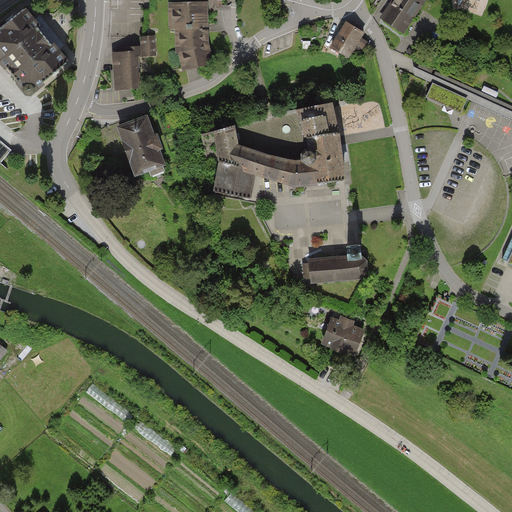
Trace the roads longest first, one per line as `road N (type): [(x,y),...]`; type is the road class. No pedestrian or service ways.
road 1 (unclassified): [(77,103),(60,140),(59,168),(127,260),(489,511)]
road 2 (residential): [(347,5),(381,41),(421,220),(441,264),(466,292),(511,314)]
road 3 (residential): [(312,6),(210,80),(138,106),(77,103)]
